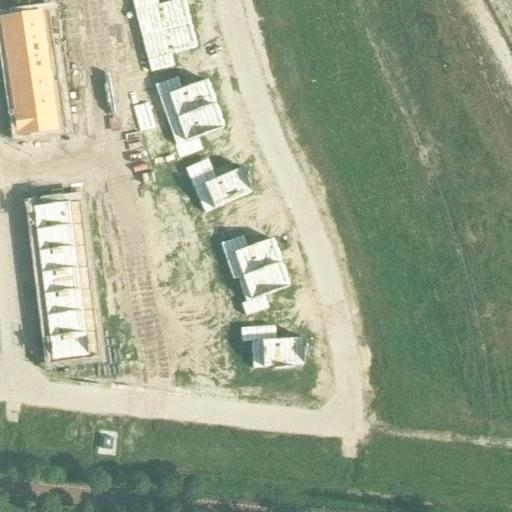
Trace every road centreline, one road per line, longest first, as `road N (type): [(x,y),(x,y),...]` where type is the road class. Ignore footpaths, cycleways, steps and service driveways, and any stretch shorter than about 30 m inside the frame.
road 1 (residential): [(222,0),(329,317),(345,427),(18,395)]
road 2 (residential): [(18,395),(0,222)]
